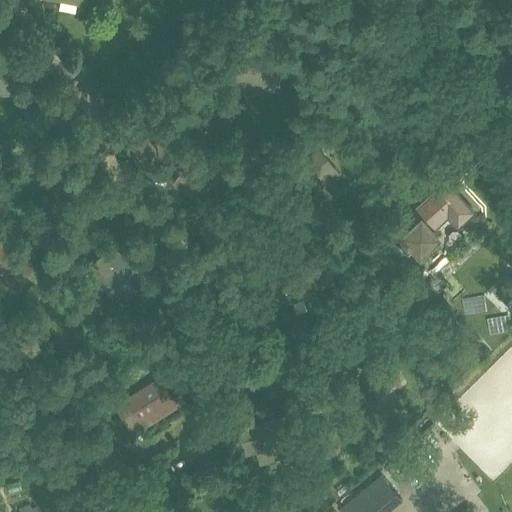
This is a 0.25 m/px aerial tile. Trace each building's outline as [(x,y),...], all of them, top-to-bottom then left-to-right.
[(0,58),(14,57),(12,43),(0,44),(0,58)] [(234,81),(279,87),(281,67),(288,68),(289,56),(282,55),(282,54),(239,48),(234,81)] [(0,62),(0,95),(10,95),(7,62),(0,62)] [(298,166),(316,189),(337,173),(319,149),(298,166)] [(172,185),(193,201),(206,182),(211,187),(226,168),(209,155),(201,165),(191,158),(172,185)] [(388,233),(407,253),(413,247),(418,252),(437,236),(431,230),(447,215),(457,226),(473,212),(445,181),(388,233)] [(0,281),(20,290),(35,263),(11,249),(11,248),(0,241),(0,281)] [(89,267),(112,289),(110,292),(117,299),(133,283),(145,293),(154,283),(143,272),(141,274),(110,245),(89,267)] [(266,273),(277,302),(289,298),(291,302),(336,286),(323,252),(266,273)] [(511,275),(496,290),(511,306),(511,275)] [(361,370),(377,398),(401,384),(392,367),(405,360),(394,340),(379,348),(384,356),(361,370)] [(114,403),(132,434),(187,401),(181,392),(172,397),(159,376),(114,403)] [(257,455),(260,463),(285,456),(278,428),(290,425),(283,402),(266,406),(269,420),(237,428),(245,456),(256,453),(256,455),(257,455)] [(380,511),(400,497),(384,478),(344,511),(380,511)] [(39,511),(37,505),(32,507),(29,500),(16,506),(18,511),(39,511)]
